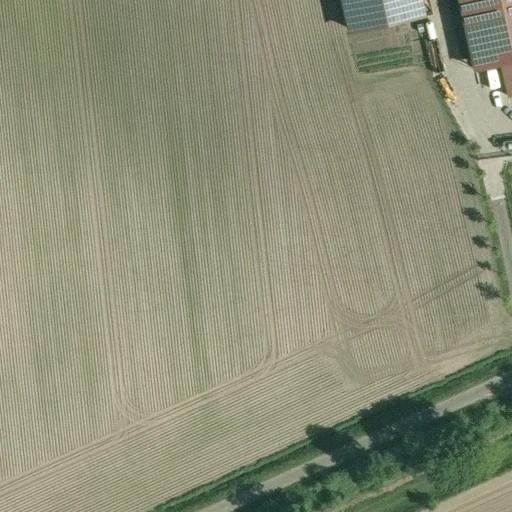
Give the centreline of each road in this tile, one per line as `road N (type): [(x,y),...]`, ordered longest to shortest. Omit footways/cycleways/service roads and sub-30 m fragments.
road 1 (unclassified): [(220,511),(511,381)]
road 2 (track): [(511,266),(443,0)]
